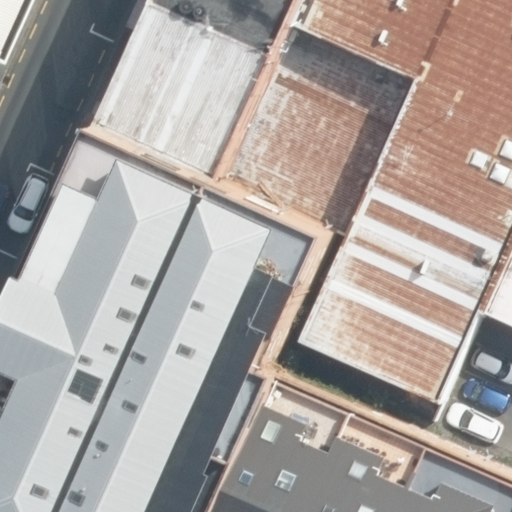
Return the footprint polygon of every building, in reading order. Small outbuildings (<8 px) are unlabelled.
[(0,0),(0,43),(18,0),(0,0)] [(307,23),(317,0),(168,0),(111,125),(361,234),(428,79),(307,23)] [(511,268),(511,0),(317,0),(307,23),(428,79),(361,234),(314,340),(456,391),(496,304),(511,268)] [(361,234),(111,125),(0,372),(0,511),(237,511),(301,369),(314,340),(361,234)] [(511,268),(496,304),(511,310),(511,268)] [(511,511),(511,456),(301,369),(237,511),(511,511)]
